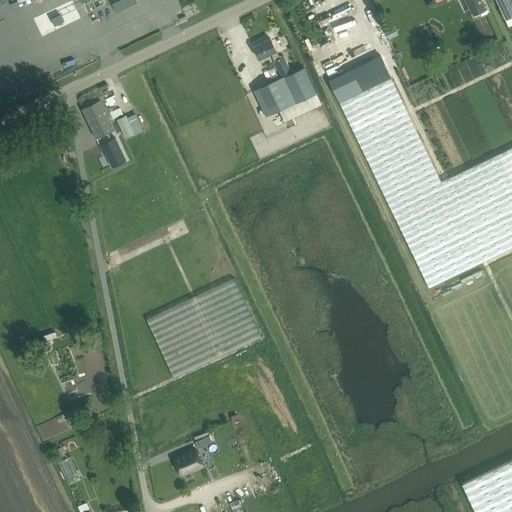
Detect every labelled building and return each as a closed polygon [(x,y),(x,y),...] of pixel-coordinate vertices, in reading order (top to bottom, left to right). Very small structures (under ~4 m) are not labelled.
[(117,13),(136,3),(134,0),(122,0),(113,5),(117,13)] [(487,10),(482,0),(466,0),(474,16),(487,10)] [(511,2),(511,0),(496,0),(509,27),(511,25),(511,2)] [(395,36),(392,29),(385,32),(389,40),(395,36)] [(271,54),(282,77),(254,90),(248,94),(253,104),(259,101),(266,116),(296,102),(296,103),(317,93),(304,67),(291,73),(284,56),(280,58),(276,51),(270,39),(254,47),(260,59),(271,54)] [(351,70),(358,84),(333,96),(370,172),(427,289),(511,247),(511,165),(505,150),(441,183),(423,146),(387,70),(380,56),(351,70)] [(106,86),(100,89),(106,98),(112,94),(106,86)] [(100,100),(82,109),(96,139),(115,130),(100,100)] [(135,114),(127,118),(135,134),(143,130),(135,114)] [(125,139),(135,134),(127,118),(126,116),(117,120),(125,139)] [(126,160),(115,138),(100,146),(103,152),(104,151),(112,167),(126,160)] [(234,278),(147,319),(175,378),(262,337),(234,278)] [(233,369),(242,366),(240,361),(231,364),(233,369)] [(80,421),(76,414),(68,418),(71,425),(80,421)] [(203,466),(196,449),(174,458),(181,475),(203,466)] [(68,453),(57,458),(69,484),(80,479),(68,453)] [(511,511),(511,460),(462,484),(475,511),(511,511)]
